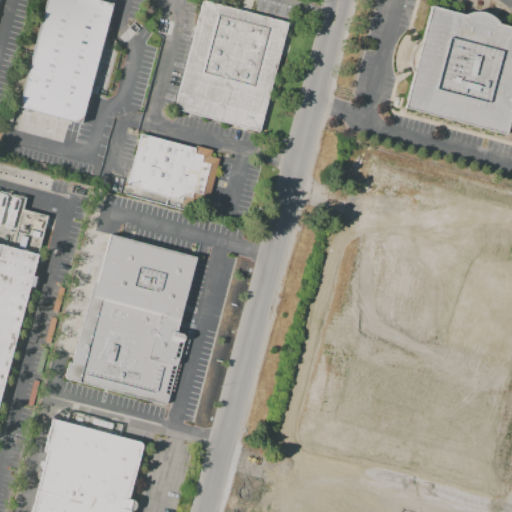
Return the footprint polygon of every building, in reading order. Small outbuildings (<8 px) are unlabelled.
[(44,0),(13,110),(76,127),(110,0),(44,0)] [(199,2),(285,25),(257,134),(170,111),(199,2)] [(434,4),(470,14),(478,6),(494,11),(496,21),(511,25),(511,115),(507,134),(407,107),(434,4)] [(135,130),(210,152),(208,159),(217,162),(204,205),(195,203),(191,216),(117,195),(135,130)] [(0,406),(39,257),(49,219),(23,212),(26,200),(0,193),(0,406)] [(109,234),(199,259),(178,332),(187,334),(167,406),(68,378),(109,234)] [(52,420),(142,445),(128,495),(124,494),(123,499),(132,502),(135,504),(136,507),(134,510),(129,511),(28,511),(45,455),(43,454),(52,420)]
